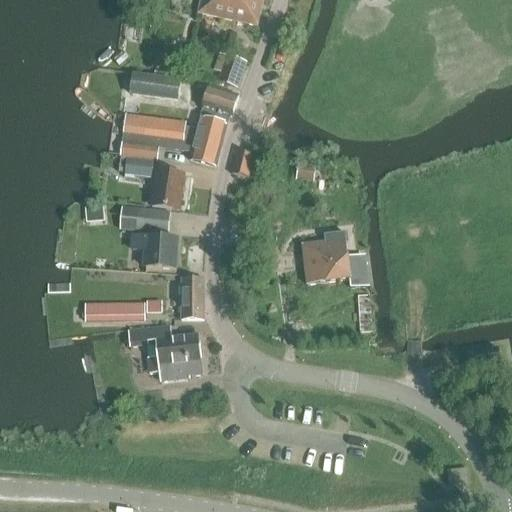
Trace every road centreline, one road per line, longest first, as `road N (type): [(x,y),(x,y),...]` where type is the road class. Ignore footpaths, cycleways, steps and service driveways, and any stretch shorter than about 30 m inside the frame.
road 1 (residential): [(501,510),(478,454),(428,406),(379,388),(274,369),(244,356),(227,337),(215,302),(221,194),(279,0)]
road 2 (tertiary): [(228,511),(0,488)]
